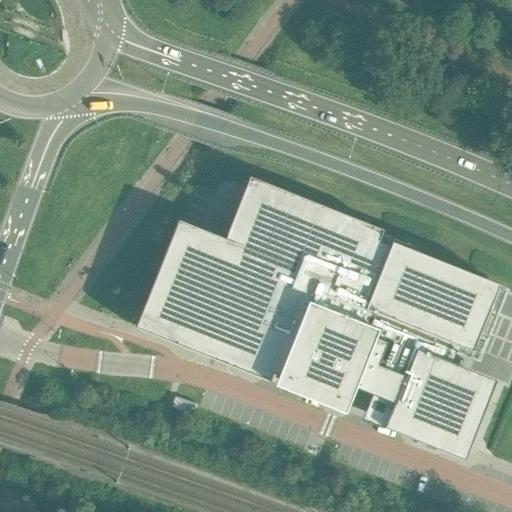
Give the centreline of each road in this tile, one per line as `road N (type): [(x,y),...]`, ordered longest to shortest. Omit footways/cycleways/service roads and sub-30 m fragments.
road 1 (unclassified): [(511,497),(197,374),(72,358),(0,337)]
road 2 (secondary): [(78,91),(152,99),(511,234)]
road 3 (secondary): [(511,186),(181,64),(109,29)]
road 4 (tertiary): [(0,269),(60,102)]
